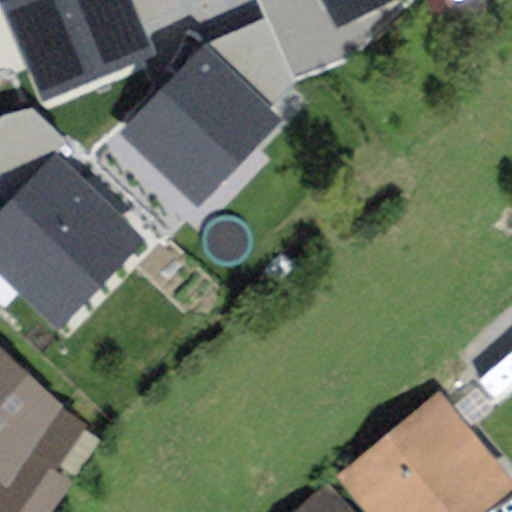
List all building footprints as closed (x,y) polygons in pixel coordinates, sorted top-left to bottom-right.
[(118,0),(38,0),(17,9),(48,81),(137,43),(118,0)] [(137,132),(194,186),(293,83),(265,19),(204,45),(209,57),(137,132)] [(3,117),(0,120),(0,191),(8,200),(66,141),(32,109),(3,117)] [(56,171),(0,229),(0,257),(55,310),(125,236),(56,171)] [(511,197),(493,191),(482,223),(511,232),(511,197)] [(453,511),(498,476),(441,407),(362,472),(356,465),(344,475),(374,511),(453,511)] [(54,460),(78,427),(53,409),(29,443),(54,460)] [(0,511),(44,511),(66,480),(25,451),(0,486),(0,511)] [(344,511),(324,489),(297,511),(344,511)]
